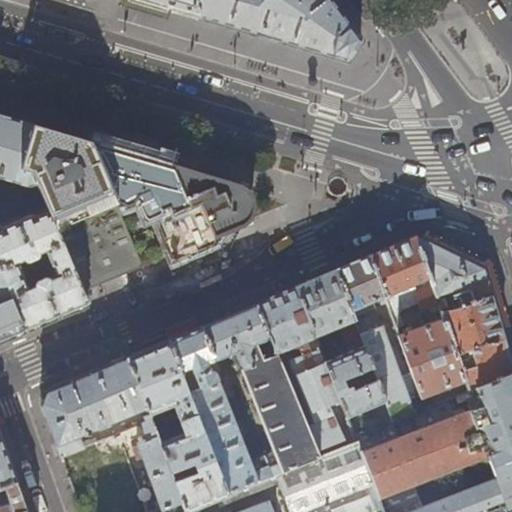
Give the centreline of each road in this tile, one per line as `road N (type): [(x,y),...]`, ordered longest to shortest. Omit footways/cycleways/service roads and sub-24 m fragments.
road 1 (residential): [(1,374),(369,220),(391,195),(401,159)]
road 2 (primary): [(0,38),(401,159)]
road 3 (primary): [(385,0),(478,135)]
road 4 (residential): [(52,511),(1,374)]
